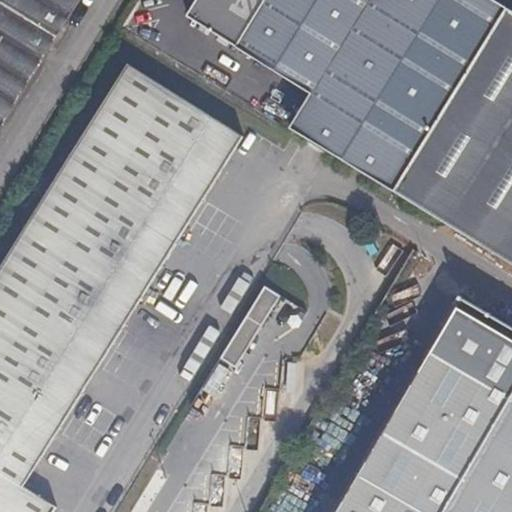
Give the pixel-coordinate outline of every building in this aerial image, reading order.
[(0,0),(0,145),(91,0),(0,0)] [(511,19),(502,14),(389,203),(427,227),(511,277),(511,19)] [(253,157),(142,89),(53,231),(0,312),(0,511),(43,511),(30,503),(106,386),(168,289),(225,201),(253,157)] [(221,360),(236,369),(282,297),(267,287),(221,360)] [(511,511),(511,332),(476,310),(348,511),(511,511)]
